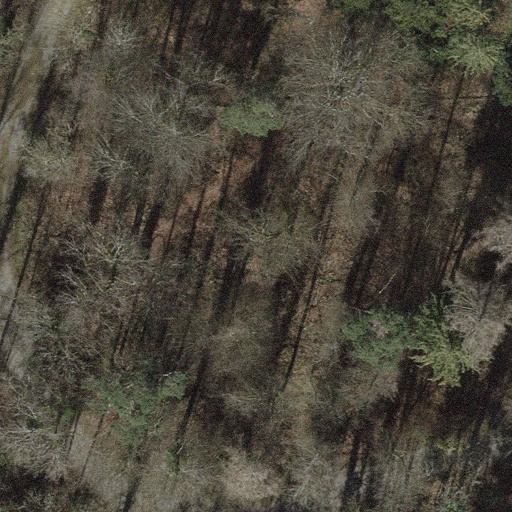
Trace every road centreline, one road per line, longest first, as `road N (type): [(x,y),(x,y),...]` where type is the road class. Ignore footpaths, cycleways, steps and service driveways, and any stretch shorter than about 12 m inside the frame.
road 1 (track): [(171,511),(86,448),(0,301)]
road 2 (track): [(306,511),(511,437)]
road 3 (track): [(0,163),(68,0)]
